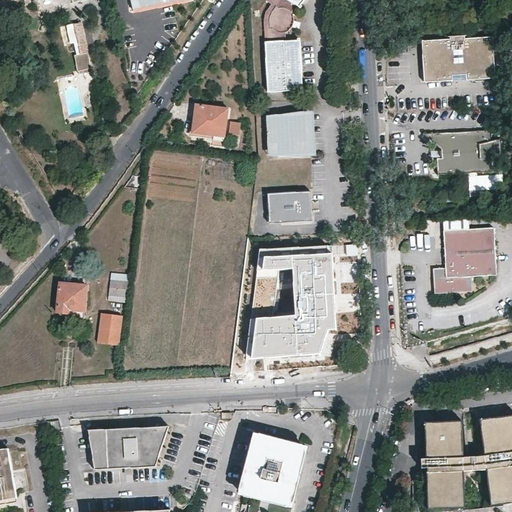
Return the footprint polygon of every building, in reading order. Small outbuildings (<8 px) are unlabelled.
[(130,0),(132,9),(183,0),(130,0)] [(274,0),(276,1),(267,16),(271,19),(270,21),(264,22),(268,91),(304,89),(301,40),(287,40),(287,32),(288,32),(290,31),(291,29),(292,27),(293,25),(293,23),(294,21),(293,20),(293,18),(292,16),(291,15),(289,14),(296,4),(299,6),(303,0),(274,0)] [(92,69),(81,22),(74,24),(80,54),(74,55),(77,71),(92,69)] [(451,40),(423,41),(425,82),(453,81),(453,76),(467,76),(467,80),(496,79),(493,38),(465,39),(465,36),(451,37),(451,40)] [(227,109),(196,105),(193,132),(224,136),(227,109)] [(266,116),(268,145),(278,144),(278,154),(295,154),(295,143),(308,143),(306,114),(266,116)] [(241,122),(230,121),(229,133),(240,135),(241,122)] [(490,129),(425,133),(440,152),(440,159),(436,159),(437,175),(492,172),(492,160),(501,161),(500,138),(491,141),(490,129)] [(308,153),(308,143),(295,143),(295,154),(308,153)] [(268,155),(278,154),(278,144),(268,145),(268,155)] [(311,190),(268,192),(270,222),(312,219),(311,190)] [(494,227),(443,230),(445,267),(433,268),(434,293),(472,292),(471,276),(496,275),(494,227)] [(328,248),(254,249),(240,358),(328,355),(328,248)] [(130,274),(111,272),(108,301),(127,303),(130,274)] [(87,286),(59,283),(57,312),(69,314),(70,310),(85,311),(87,286)] [(119,345),(123,315),(101,312),(98,342),(119,345)] [(511,413),(482,416),(485,453),(487,467),(491,503),(511,501),(511,413)] [(464,418),(427,420),(428,457),(423,457),(424,466),(429,466),(431,507),(468,506),(466,469),(466,455),(464,418)] [(169,426),(88,430),(95,469),(130,467),(155,466),(169,426)] [(307,446),(254,433),(238,494),(291,508),(307,446)] [(17,498),(8,448),(0,449),(0,504),(16,502),(16,498),(17,498)] [(485,453),(466,455),(466,469),(487,467),(485,453)]
